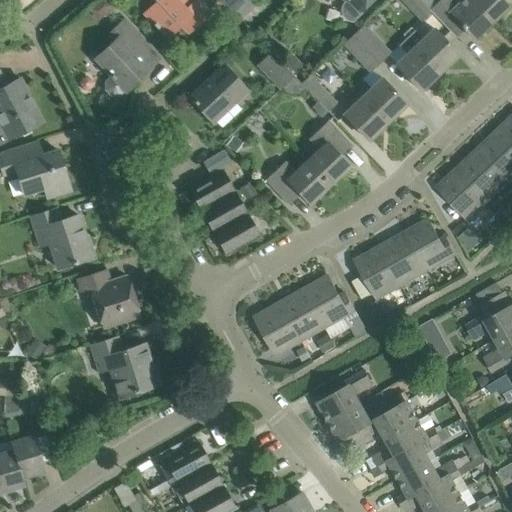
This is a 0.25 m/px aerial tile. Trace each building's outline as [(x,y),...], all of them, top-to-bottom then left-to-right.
[(108,0),(99,0),(88,10),(95,17),(103,17),(114,6),(108,0)] [(157,0),(143,13),(168,39),(170,37),(167,34),(178,23),(188,33),(211,12),(199,0),(157,0)] [(346,0),(345,1),(343,3),(342,4),(342,5),(341,5),(341,6),(341,7),(341,8),(341,9),(340,10),(341,11),(341,12),(341,13),(341,14),(342,15),(343,16),(343,17),(344,18),(345,18),(346,19),(347,20),(348,20),(349,20),(350,21),(351,21),(352,21),(353,21),(362,13),(360,11),(369,3),(372,0),(346,0)] [(402,0),(423,21),(432,12),(430,9),(420,0),(402,0)] [(439,1),(430,9),(432,12),(450,31),(459,23),(474,39),(491,22),(469,0),(461,0),(458,4),(449,12),(439,1)] [(470,0),(491,22),(508,6),(503,0),(470,0)] [(120,35),(95,58),(112,76),(106,82),(106,90),(112,97),(119,96),(125,90),(126,91),(152,67),(138,53),(148,44),(125,18),(114,29),(120,35)] [(355,34),(380,61),(390,52),(365,25),(355,34)] [(411,27),(403,34),(407,38),(414,30),(411,27)] [(414,30),(407,38),(439,72),(458,53),(434,28),(423,39),(414,30)] [(345,44),(370,71),(380,61),(355,34),(345,44)] [(439,72),(407,38),(398,46),(407,55),(396,65),(420,90),(439,72)] [(257,67),(278,90),(293,75),(272,52),(257,67)] [(189,97),(213,122),(247,90),(223,65),(189,97)] [(0,121),(9,139),(43,121),(29,95),(27,96),(24,90),(26,89),(20,78),(6,85),(0,74),(0,121)] [(337,102),(312,74),(302,84),(327,111),(337,102)] [(406,103),(382,78),(371,89),(362,79),(353,87),(387,121),(406,103)] [(387,121),(353,87),(345,95),(354,105),(344,114),(368,140),(387,121)] [(511,116),(499,129),(511,143),(511,116)] [(319,149),(307,160),(329,184),(349,165),(337,152),(348,141),(327,120),(308,138),(319,149)] [(479,148),(509,180),(511,176),(511,174),(508,170),(511,166),(511,143),(499,129),(479,148)] [(0,152),(0,159),(5,175),(18,171),(25,194),(45,188),(48,198),(71,191),(57,149),(31,158),(26,144),(0,152)] [(479,148),(457,169),(489,199),(493,194),(488,189),(499,179),(504,184),(509,180),(479,148)] [(205,162),(211,173),(229,163),(223,152),(205,162)] [(329,184),(307,160),(295,172),(285,161),(266,179),(286,201),(297,190),(309,203),(329,184)] [(489,199),(457,169),(438,187),(463,213),(480,198),(485,203),(489,199)] [(191,186),(204,209),(232,193),(219,170),(191,186)] [(254,190),(248,185),(241,188),(250,202),(258,197),(254,190)] [(204,209),(217,231),(244,215),(232,193),(204,209)] [(30,215),(38,240),(49,236),(59,267),(92,257),(78,215),(61,220),(57,207),(30,215)] [(217,231),(230,253),(257,238),(244,215),(217,231)] [(405,232),(426,270),(432,267),(428,261),(453,247),(446,236),(441,239),(429,219),(405,232)] [(405,232),(381,246),(402,284),(408,281),(404,274),(417,267),(421,273),(426,270),(405,232)] [(402,284),(381,246),(356,260),(374,291),(394,280),(397,286),(402,284)] [(77,279),(81,291),(91,288),(104,327),(139,316),(126,276),(111,281),(107,269),(77,279)] [(304,289),(326,326),(331,323),(328,317),(352,304),(346,292),(340,295),(329,275),(304,289)] [(304,289),(281,302),(302,340),(307,337),(303,331),(317,323),(320,329),(326,326),(304,289)] [(494,328),(499,337),(511,329),(511,303),(505,291),(481,305),(488,318),(479,323),(477,319),(467,324),(475,339),(494,328)] [(302,340),(281,302),(255,316),(273,347),(293,336),(296,343),(302,340)] [(511,329),(499,337),(504,346),(485,357),(493,371),(503,366),(501,361),(511,354),(511,329)] [(90,345),(99,373),(110,370),(119,396),(161,383),(156,366),(153,367),(145,343),(122,351),(117,336),(90,345)] [(319,402),(330,421),(360,404),(354,394),(373,384),(365,370),(355,376),(357,380),(319,402)] [(511,400),(511,381),(502,387),(510,402),(511,400)] [(384,427),(389,436),(419,419),(408,399),(391,408),(392,410),(355,430),(356,431),(361,440),(384,427)] [(330,421),(341,440),(356,431),(355,430),(392,410),(391,408),(386,400),(364,412),(360,404),(330,421)] [(4,415),(15,416),(16,402),(5,401),(4,415)] [(383,470),(392,465),(389,459),(429,437),(426,432),(419,419),(389,436),(394,445),(375,456),(383,470)] [(389,459),(392,465),(400,478),(429,462),(424,452),(443,441),(435,428),(426,432),(429,437),(389,459)] [(12,450),(22,477),(45,470),(35,435),(10,442),(12,450)] [(165,461),(159,465),(170,486),(180,480),(208,465),(196,444),(199,442),(198,440),(195,442),(164,460),(165,461)] [(12,450),(0,453),(0,490),(0,492),(25,484),(22,477),(12,450)] [(408,492),(410,496),(450,474),(452,478),(460,474),(452,460),(434,470),(429,462),(400,478),(408,492)] [(180,480),(192,502),(220,487),(208,466),(208,465),(180,480)] [(426,501),(431,510),(461,493),(452,478),(450,474),(410,496),(408,492),(399,497),(407,511),(426,501)] [(133,477),(115,484),(126,511),(144,511),(146,511),(133,477)] [(192,502),(184,507),(187,511),(228,511),(233,510),(236,508),(235,506),(232,508),(220,487),(192,502)] [(270,509),(271,511),(312,511),(301,491),(270,509)] [(466,511),(470,510),(468,506),(461,493),(431,510),(432,511),(466,511)] [(242,511),(267,511),(261,501),(242,511)] [(466,511),(482,511),(476,501),(468,506),(470,510),(466,511)]
